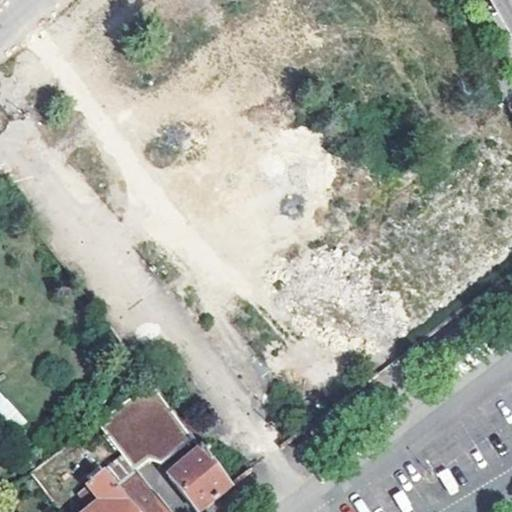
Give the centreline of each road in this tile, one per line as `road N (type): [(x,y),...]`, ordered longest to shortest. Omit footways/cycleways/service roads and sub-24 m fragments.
road 1 (unknown): [(301,511),(35,158),(0,157)]
road 2 (tertiary): [(511,349),(301,511)]
